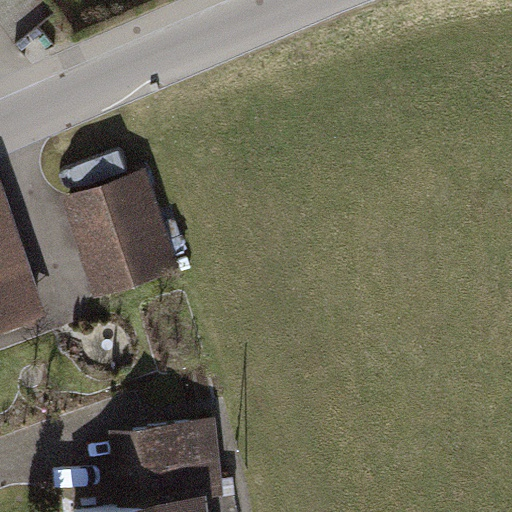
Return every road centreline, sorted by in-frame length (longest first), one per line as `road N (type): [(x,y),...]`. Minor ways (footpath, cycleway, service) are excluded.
road 1 (residential): [(0,123),(300,0)]
road 2 (unknown): [(11,118),(65,289)]
